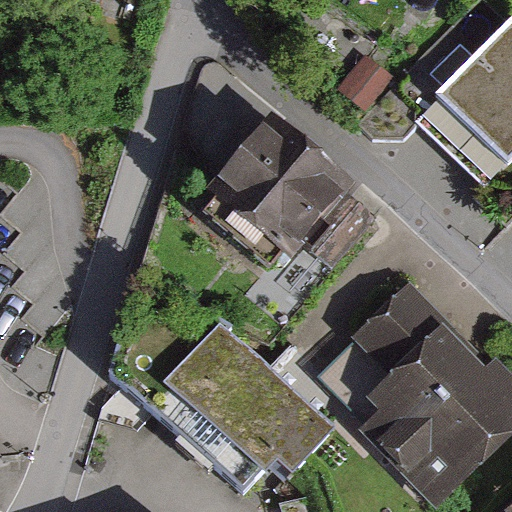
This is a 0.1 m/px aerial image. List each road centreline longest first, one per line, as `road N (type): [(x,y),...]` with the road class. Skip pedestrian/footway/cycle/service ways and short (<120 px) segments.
road 1 (residential): [(51,463),(193,10)]
road 2 (residential): [(193,10),(344,135),(511,305)]
road 3 (residential): [(51,463),(197,511)]
